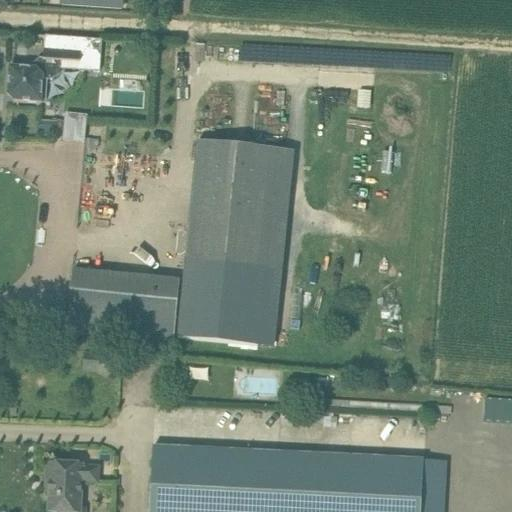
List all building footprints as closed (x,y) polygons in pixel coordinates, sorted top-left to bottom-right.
[(61,0),(61,5),(123,10),(123,0),(61,0)] [(9,67),(7,95),(10,95),(14,99),(13,102),(46,104),(47,80),(53,79),(58,75),(60,69),(100,72),(102,41),(44,37),(43,59),(39,59),(33,64),(33,68),(9,67)] [(238,61),(383,64),(383,50),(238,47),(238,61)] [(83,141),(85,114),(63,112),(61,140),(83,141)] [(52,127),(37,126),(37,134),(51,135),(52,127)] [(275,349),(282,275),(294,154),(198,144),(186,265),(178,339),(275,349)] [(182,282),(72,271),(66,333),(173,344),(175,324),(177,324),(182,282)] [(94,353),(92,372),(116,373),(117,355),(94,353)] [(287,405),(451,415),(451,406),(287,396),(287,405)] [(153,447),(149,511),(443,511),(446,462),(153,447)] [(47,464),(46,491),(50,492),(48,511),(80,511),(80,509),(81,487),(83,487),(112,488),(114,459),(81,457),(81,465),(47,464)]
